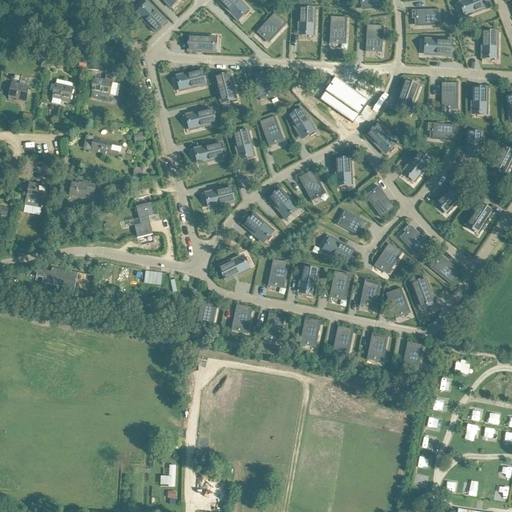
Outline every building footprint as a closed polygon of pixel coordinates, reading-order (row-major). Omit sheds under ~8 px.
[(238,0),(220,0),(219,2),(236,19),(246,8),(238,0)] [(386,0),(362,0),(364,9),(388,5),(386,0)] [(489,7),(485,0),(465,0),(461,2),(466,16),(489,7)] [(138,14),(154,31),(165,21),(149,4),(138,14)] [(314,10),(299,9),(298,33),(313,34),(314,10)] [(286,23),(275,13),(258,30),(269,40),(286,23)] [(435,14),(411,14),(411,29),(435,29),(435,14)] [(346,18),(331,17),(330,41),(345,42),(346,18)] [(382,26),(367,25),(366,49),(381,50),(382,26)] [(497,32),(482,32),(482,56),(497,56),(497,32)] [(189,36),(188,51),(212,52),(213,37),(189,36)] [(428,40),(427,55),(451,56),(452,41),(428,40)] [(205,85),(201,70),(178,76),(182,91),(205,85)] [(268,71),(253,75),(259,98),(274,94),(268,71)] [(29,85),(31,76),(22,74),(20,83),(12,81),(12,84),(11,86),(9,96),(26,100),(28,90),(30,85),(29,85)] [(106,74),(105,81),(95,79),(91,99),(108,102),(110,94),(118,96),(121,84),(112,82),(114,75),(106,74)] [(229,74),(214,78),(220,101),(235,98),(229,74)] [(334,79),(320,100),(353,122),(368,101),(334,79)] [(70,101),(72,91),(73,88),(74,83),(57,80),(55,87),(53,97),(70,101)] [(419,86),(405,81),(396,104),(411,109),(419,86)] [(457,83),(442,83),(441,107),(456,107),(457,83)] [(487,85),(472,85),(472,109),(487,109),(487,85)] [(301,109),(289,117),(301,137),(314,130),(301,109)] [(214,124),(211,110),(188,115),(191,130),(214,124)] [(274,117),(260,122),(268,145),(282,140),(274,117)] [(436,121),(432,135),(456,142),(460,127),(436,121)] [(379,127),(369,138),(385,155),(396,145),(379,127)] [(247,131),(233,135),(239,158),(253,155),(247,131)] [(87,136),(84,149),(90,151),(100,153),(116,157),(119,142),(103,139),(93,137),(93,138),(87,136)] [(483,136),(468,136),(468,160),(483,160),(483,136)] [(219,143),(196,149),(200,163),(223,158),(219,143)] [(418,153),(404,172),(415,182),(430,163),(418,153)] [(335,160),(337,184),(352,183),(350,159),(335,160)] [(312,171),(299,178),(310,199),(323,192),(312,171)] [(72,181),(72,183),(70,196),(85,199),(86,193),(94,195),(96,184),(83,181),(83,182),(79,181),(79,183),(72,181)] [(30,184),(27,194),(25,205),(43,209),(46,192),(48,183),(43,182),(42,186),(30,184)] [(437,202),(448,212),(465,195),(454,185),(437,202)] [(234,202),(230,188),(207,193),(210,208),(234,202)] [(380,189),(368,197),(382,217),(394,208),(380,189)] [(280,190),(269,199),(284,218),(296,208),(280,190)] [(134,227),(135,232),(136,232),(137,238),(152,235),(148,217),(154,216),(151,203),(136,207),(135,208),(136,213),(137,212),(140,224),(134,226),(134,227)] [(492,212),(480,204),(467,224),(479,232),(492,212)] [(347,212),(340,225),(361,236),(369,223),(347,212)] [(254,214),(244,226),(262,242),(272,230),(254,214)] [(413,229),(403,240),(420,257),(430,246),(413,229)] [(353,250),(332,239),(324,252),(345,264),(353,250)] [(388,244),(375,264),(388,272),(401,252),(388,244)] [(241,257),(220,267),(226,281),(248,270),(241,257)] [(442,257),(433,268),(451,283),(461,272),(442,257)] [(273,260),(268,284),(283,286),(288,263),(273,260)] [(313,269),(298,267),(293,290),(308,293),(313,269)] [(37,269),(36,277),(43,278),(42,282),(65,287),(65,289),(71,290),(73,281),(74,281),(76,273),(52,268),(51,272),(37,269)] [(334,272),(330,296),(344,299),(349,275),(334,272)] [(365,280),(360,303),(375,306),(379,283),(365,280)] [(425,280),(411,285),(420,307),(434,302),(425,280)] [(400,289),(386,294),(394,317),(408,312),(400,289)] [(218,304),(219,300),(203,297),(198,321),(213,324),(217,304),(218,304)] [(82,299),(80,309),(87,310),(89,300),(82,299)] [(251,308),(236,305),(232,328),(246,331),(251,308)] [(284,316),(269,313),(264,337),(279,340),(284,316)] [(320,321),(305,318),(300,342),(315,345),(320,321)] [(352,330),(338,327),(333,351),(348,353),(352,330)] [(387,337),(372,334),(367,357),(382,360),(387,337)] [(407,342),(403,366),(417,369),(422,345),(407,342)]
